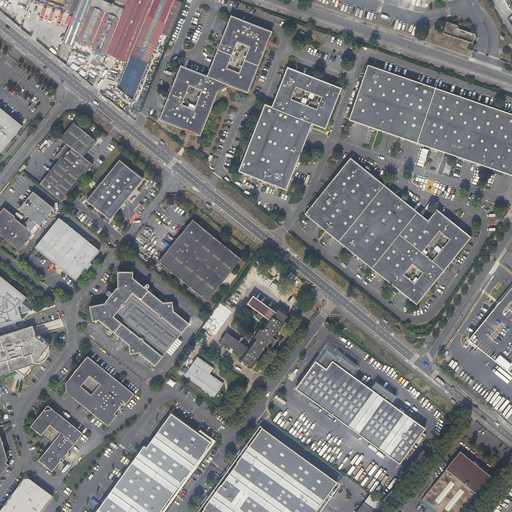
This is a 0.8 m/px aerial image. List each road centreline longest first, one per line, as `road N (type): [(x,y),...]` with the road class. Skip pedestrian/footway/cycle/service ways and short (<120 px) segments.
road 1 (secondary): [(423,366),(183,172)]
road 2 (unclassified): [(511,80),(278,0)]
road 3 (unclassified): [(183,172),(66,309)]
road 4 (unclassified): [(66,309),(70,349),(18,412),(27,457)]
road 5 (residential): [(423,366),(511,229)]
road 6 (unknown): [(11,264),(56,208),(29,185),(5,204),(0,199)]
road 7 (secondary): [(183,172),(78,87)]
road 8 (residential): [(0,181),(78,87)]
